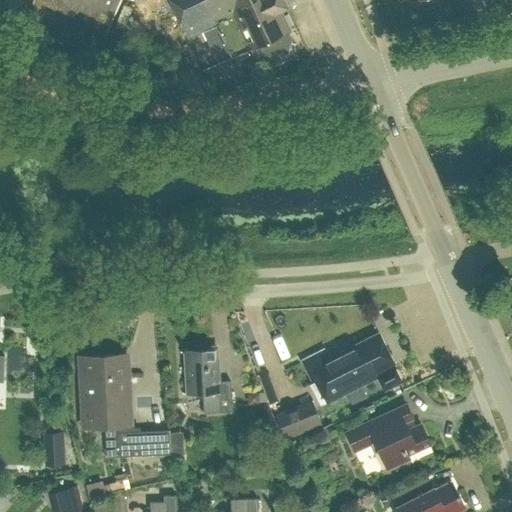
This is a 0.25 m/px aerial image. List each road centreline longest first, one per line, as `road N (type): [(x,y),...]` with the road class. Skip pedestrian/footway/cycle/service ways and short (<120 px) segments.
road 1 (residential): [(12,269),(193,291),(396,280),(452,269)]
road 2 (track): [(0,84),(203,112),(356,93)]
road 3 (tertiary): [(452,269),(374,87)]
road 4 (tertiary): [(511,404),(452,269)]
road 5 (unclassified): [(511,56),(374,87)]
